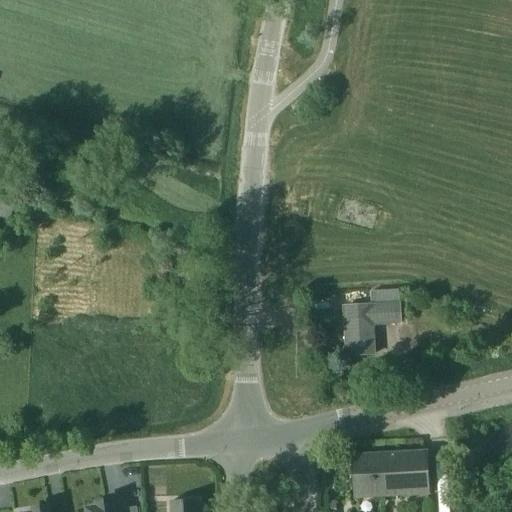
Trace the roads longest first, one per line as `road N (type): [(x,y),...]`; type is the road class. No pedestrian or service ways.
road 1 (tertiary): [(249,438),(247,231),(277,0)]
road 2 (tertiary): [(0,474),(238,440)]
road 3 (tertiary): [(301,429),(511,382)]
